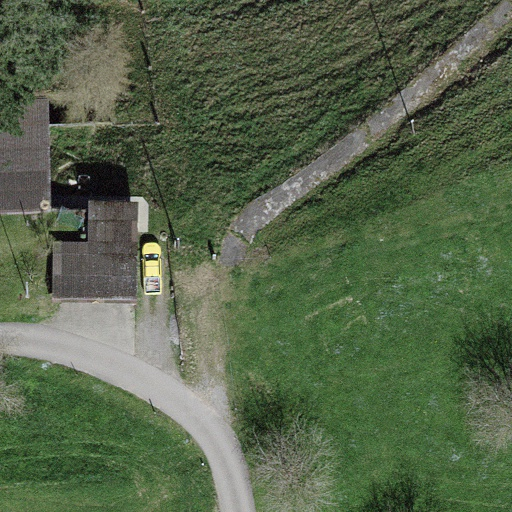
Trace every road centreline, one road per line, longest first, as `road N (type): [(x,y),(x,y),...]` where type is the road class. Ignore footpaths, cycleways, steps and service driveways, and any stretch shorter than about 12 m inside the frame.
road 1 (track): [(233,277),(292,163),(480,0)]
road 2 (track): [(198,352),(233,277),(511,211)]
